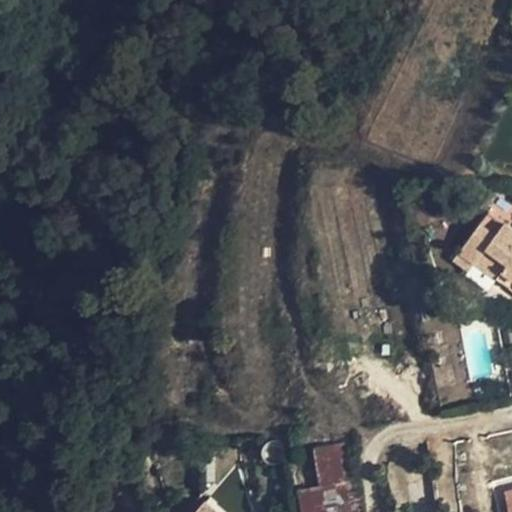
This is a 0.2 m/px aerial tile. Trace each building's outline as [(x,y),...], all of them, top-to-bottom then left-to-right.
[(491,214),(482,226),(497,237),(506,224),(491,214)] [(511,228),(506,224),(497,237),(482,226),(461,254),(475,265),(499,282),(505,274),(511,279),(511,228)] [(470,272),(475,265),(461,254),(456,261),(470,272)] [(499,282),(511,291),(511,279),(505,274),(499,282)] [(511,419),(464,431),(469,453),(511,443),(511,419)] [(437,511),(428,435),(401,438),(411,511),(437,511)] [(355,476),(349,441),(317,446),(322,481),(355,476)] [(511,443),(469,453),(453,457),(458,485),(511,472),(511,443)] [(365,511),(361,477),(305,485),(308,511),(365,511)] [(223,511),(208,498),(195,511),(223,511)]
